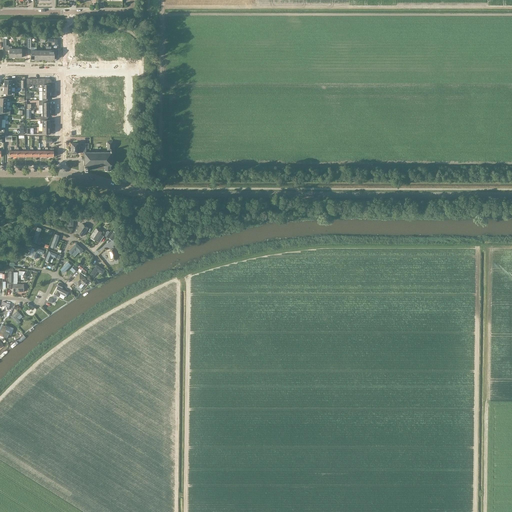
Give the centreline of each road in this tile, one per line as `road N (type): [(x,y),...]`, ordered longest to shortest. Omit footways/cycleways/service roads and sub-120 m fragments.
road 1 (tertiary): [(511,195),(133,193),(60,174)]
road 2 (residential): [(0,12),(127,12),(131,0)]
